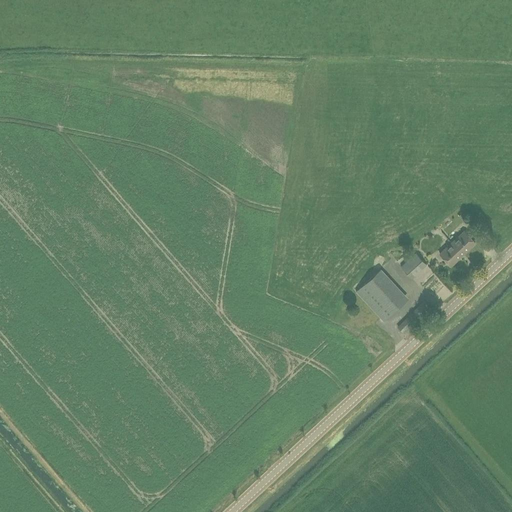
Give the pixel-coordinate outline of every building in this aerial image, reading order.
[(463,255),(476,242),(465,231),(454,241),(451,237),(448,240),(452,243),(463,255)] [(452,243),(440,254),(451,265),(463,255),(452,243)] [(413,278),(428,264),(416,253),(402,266),(413,278)] [(488,269),(496,264),(494,260),(485,266),(488,269)] [(383,322),(405,301),(378,272),(356,292),(383,322)] [(403,332),(429,307),(424,302),(398,327),(403,332)]
